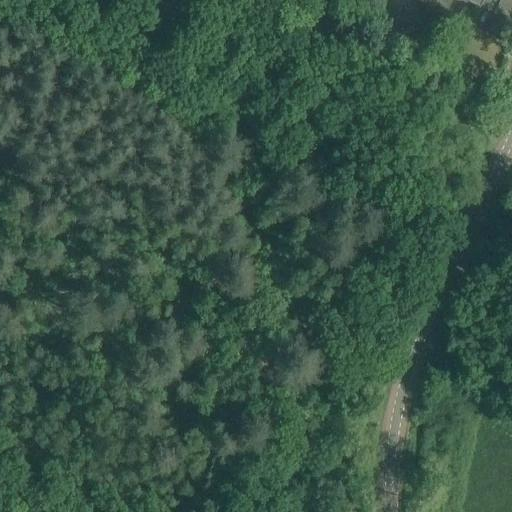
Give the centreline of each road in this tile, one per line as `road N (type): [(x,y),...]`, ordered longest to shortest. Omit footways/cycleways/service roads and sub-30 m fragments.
road 1 (unclassified): [(388,511),(399,403),(417,339),(511,138)]
road 2 (track): [(281,0),(507,147)]
